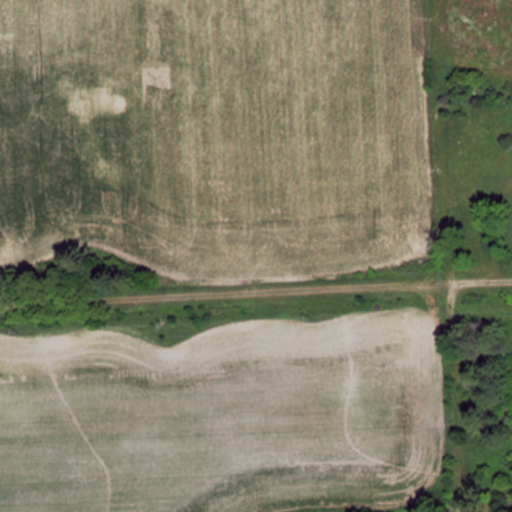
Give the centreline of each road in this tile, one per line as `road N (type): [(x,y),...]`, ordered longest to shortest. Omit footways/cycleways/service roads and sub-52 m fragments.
road 1 (residential): [(0,305),(511,281)]
road 2 (track): [(453,285),(464,511)]
